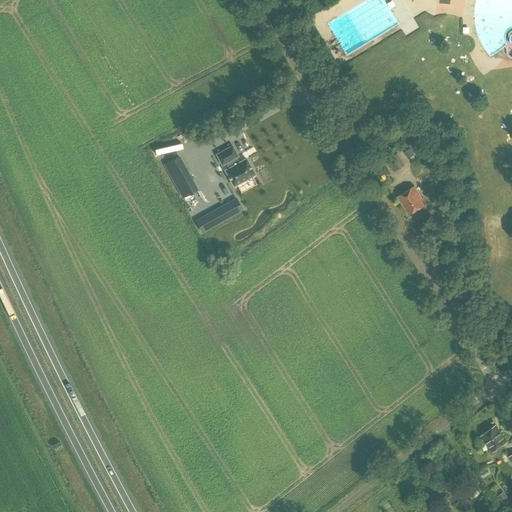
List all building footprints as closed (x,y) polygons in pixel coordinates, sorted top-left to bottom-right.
[(227,163),(230,168),(225,170),(234,186),(255,174),(246,159),(239,163),(236,158),(238,156),(232,146),(216,155),(222,165),(227,163)] [(404,151),(408,157),(414,153),(410,147),(404,151)] [(394,172),(405,165),(397,153),(387,160),(394,172)] [(197,190),(178,156),(162,165),(181,199),(197,190)] [(409,215),(426,204),(414,186),(397,197),(409,215)] [(214,209),(220,220),(231,213),(225,203),(214,209)] [(493,452),(508,441),(496,425),(481,436),(493,452)] [(505,508),(511,503),(504,491),(496,497),(505,508)]
